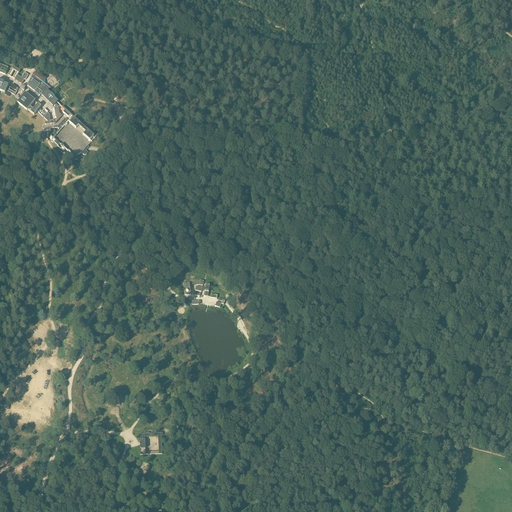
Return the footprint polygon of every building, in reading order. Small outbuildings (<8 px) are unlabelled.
[(0,72),(5,75),(8,67),(0,64),(0,72)] [(8,76),(15,79),(15,80),(22,84),(24,80),(25,80),(28,75),(24,73),(22,78),(18,75),(20,70),(13,67),(8,76)] [(48,91),(48,90),(50,88),(33,75),(27,86),(28,87),(33,91),(35,92),(40,96),(42,94),(43,95),(42,96),(46,100),(49,103),(53,107),(58,101),(55,98),(55,97),(52,93),(51,94),(48,91)] [(0,90),(5,93),(7,87),(8,85),(4,83),(4,82),(0,80),(0,90)] [(19,89),(17,87),(12,84),(9,89),(8,92),(11,93),(15,96),(19,89)] [(19,100),(17,103),(27,111),(28,110),(34,115),(37,112),(41,106),(38,104),(38,103),(35,101),(36,100),(25,93),(19,100)] [(43,107),(38,112),(43,117),(48,122),(50,124),(51,124),(50,122),(50,121),(49,115),(48,113),(48,112),(43,107)] [(70,116),(72,117),(73,116),(68,112),(63,107),(62,108),(67,112),(70,116)] [(70,116),(62,108),(61,110),(69,117),(70,116)] [(55,120),(50,121),(50,122),(45,122),(45,125),(51,124),(51,125),(54,124),(55,124),(62,116),(60,114),(55,120)] [(74,117),(69,122),(76,128),(78,126),(85,132),(83,135),(90,140),(94,135),(74,117)] [(61,127),(65,122),(67,120),(65,118),(57,128),(59,129),(61,127)] [(51,137),(50,138),(52,140),(51,141),(53,143),(54,142),(58,146),(60,144),(61,145),(60,145),(61,146),(62,147),(61,149),(61,152),(64,154),(66,154),(63,151),(66,149),(64,147),(64,146),(62,144),(61,144),(59,143),(54,138),(65,126),(66,127),(67,124),(65,122),(61,127),(56,133),(55,132),(55,130),(54,129),(53,129),(52,128),(51,133),(51,134),(51,135),(50,136),(51,137)] [(85,156),(88,152),(87,151),(86,151),(89,147),(88,146),(87,146),(83,151),(81,153),(85,156)] [(144,434),(140,434),(140,455),(145,455),(145,437),(158,437),(159,451),(147,452),(147,455),(162,454),(161,436),(163,436),(163,433),(149,434),(149,432),(144,433),(144,434)]
